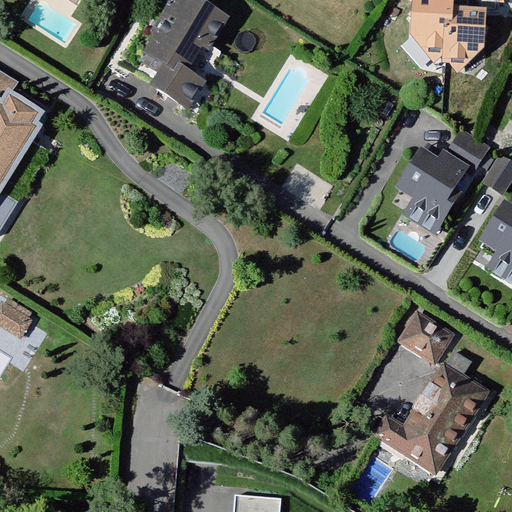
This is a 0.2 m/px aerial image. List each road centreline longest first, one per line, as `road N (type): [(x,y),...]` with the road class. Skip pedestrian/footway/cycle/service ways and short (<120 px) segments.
road 1 (unknown): [(170,390),(283,455),(333,468),(365,443),(412,370)]
road 2 (residential): [(511,342),(342,234)]
